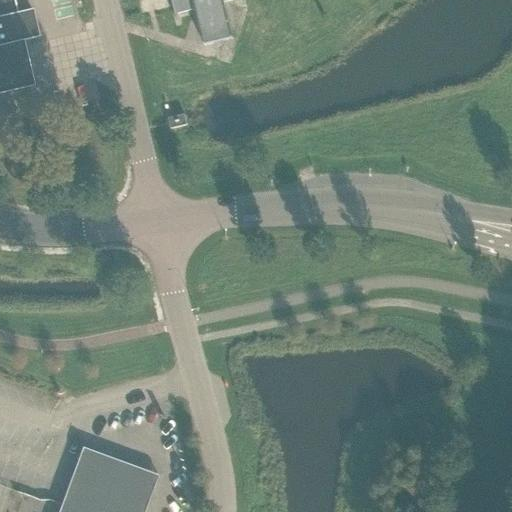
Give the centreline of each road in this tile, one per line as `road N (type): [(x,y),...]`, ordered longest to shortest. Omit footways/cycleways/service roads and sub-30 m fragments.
road 1 (unclassified): [(221,511),(218,465),(158,223)]
road 2 (tertiary): [(408,209),(338,206),(158,223)]
road 3 (unclassified): [(105,0),(158,223)]
road 4 (tertiary): [(158,223),(0,224)]
